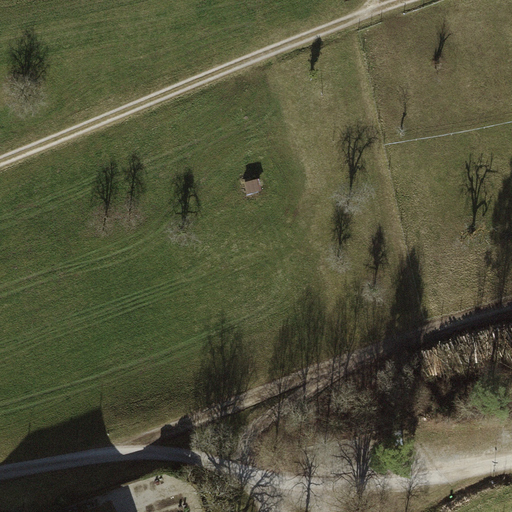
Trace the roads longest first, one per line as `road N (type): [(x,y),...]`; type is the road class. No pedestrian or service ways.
road 1 (track): [(404,0),(0,162)]
road 2 (track): [(110,453),(369,351),(511,308)]
road 3 (residential): [(0,472),(167,452),(261,479),(270,493)]
road 4 (track): [(511,454),(270,493)]
road 5 (track): [(261,479),(245,454),(248,428),(273,402),(369,351)]
